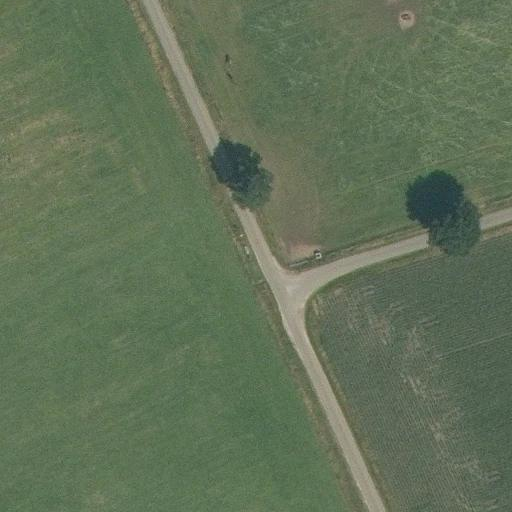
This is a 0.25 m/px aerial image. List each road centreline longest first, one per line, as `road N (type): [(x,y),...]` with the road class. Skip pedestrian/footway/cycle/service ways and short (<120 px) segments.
road 1 (unclassified): [(276,285),(149,0)]
road 2 (unclassified): [(376,511),(276,285)]
road 3 (unclassified): [(276,285),(511,212)]
